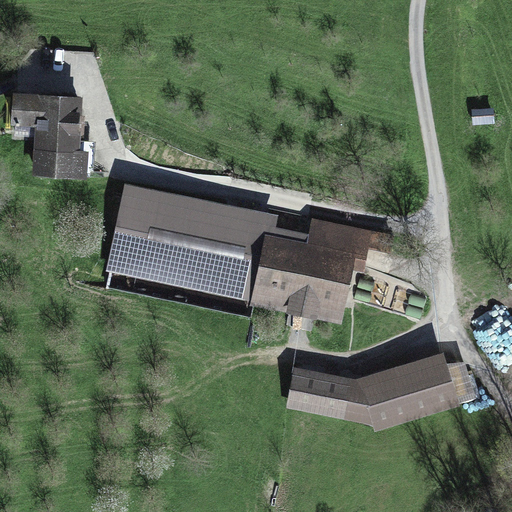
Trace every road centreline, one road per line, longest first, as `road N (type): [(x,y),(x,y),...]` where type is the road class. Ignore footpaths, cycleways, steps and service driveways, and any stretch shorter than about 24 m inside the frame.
road 1 (unknown): [(449,227),(398,227),(138,172),(83,101),(39,63)]
road 2 (track): [(511,402),(454,325),(447,200),(417,14),(422,0)]
